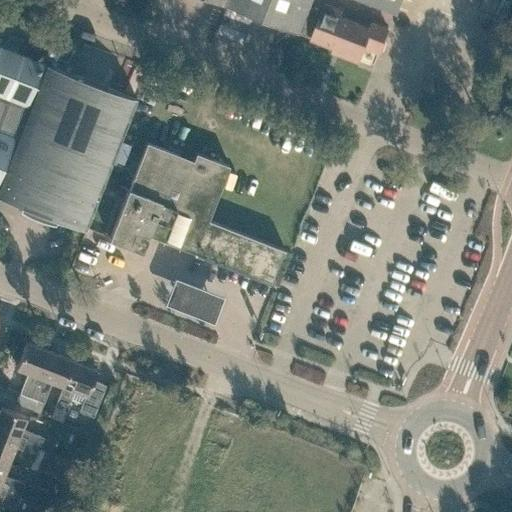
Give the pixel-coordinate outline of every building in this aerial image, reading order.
[(299,32),(309,4),(311,0),(226,0),(225,3),(299,32)] [(367,0),(396,11),(400,0),(367,0)] [(365,26),(309,4),(299,32),(342,49),(340,54),(358,60),(363,46),(375,50),(384,27),(368,20),(365,26)] [(0,168),(42,61),(0,44),(0,168)] [(44,62),(0,174),(0,195),(21,204),(19,209),(25,213),(32,216),(39,219),(47,221),(54,222),(56,217),(65,221),(84,228),(135,97),(44,62)] [(146,141),(108,237),(141,250),(148,233),(194,251),(193,255),(208,261),(210,258),(269,281),(282,248),(207,219),(228,164),(195,151),(192,159),(146,141)] [(117,176),(106,174),(103,185),(114,188),(117,176)] [(216,291),(170,274),(166,284),(164,290),(161,298),(206,315),(209,308),(212,301),(216,291)] [(31,396),(49,350),(25,341),(15,365),(28,370),(25,377),(19,392),(31,396)] [(62,384),(72,359),(49,350),(31,396),(37,399),(43,401),(48,386),(51,380),(62,384)] [(96,369),(72,359),(62,384),(54,405),(66,410),(72,395),(74,389),(85,393),(78,409),(92,414),(104,383),(92,378),(96,369)] [(19,392),(16,402),(33,409),(37,399),(31,396),(19,392)] [(0,405),(0,432),(37,447),(40,447),(40,448),(44,450),(50,452),(55,440),(27,430),(25,436),(18,433),(25,415),(0,405)] [(32,459),(37,447),(0,432),(0,459),(7,462),(13,445),(20,448),(18,454),(32,459)] [(44,450),(36,469),(62,480),(70,460),(50,452),(44,450)] [(0,479),(0,478),(7,462),(0,459),(0,486),(19,494),(47,505),(52,491),(30,483),(29,487),(23,485),(24,482),(9,476),(7,482),(0,479)] [(19,494),(0,486),(0,493),(2,494),(0,499),(15,506),(19,494)] [(37,502),(33,511),(45,511),(47,506),(37,502)]
